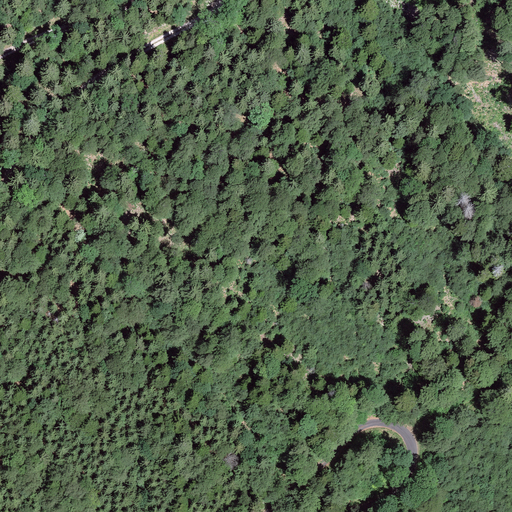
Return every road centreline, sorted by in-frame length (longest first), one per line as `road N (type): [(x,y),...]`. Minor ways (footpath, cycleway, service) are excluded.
road 1 (track): [(0,216),(16,158),(88,86),(223,0)]
road 2 (track): [(361,511),(397,492),(412,467),(411,444),(387,423),(359,430),(272,511)]
road 3 (track): [(140,0),(123,14),(0,56)]
